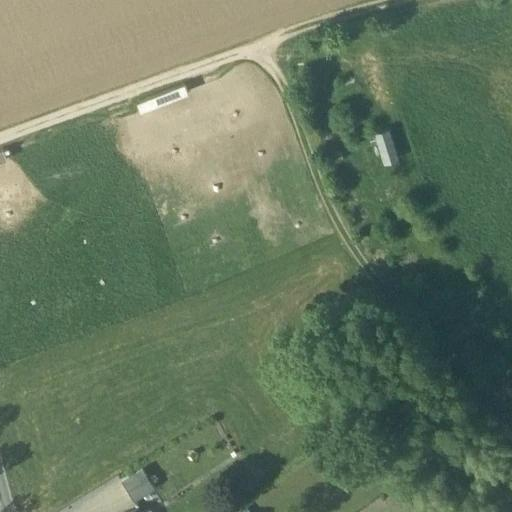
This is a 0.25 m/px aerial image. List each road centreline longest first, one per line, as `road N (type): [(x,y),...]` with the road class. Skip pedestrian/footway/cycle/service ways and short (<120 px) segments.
road 1 (track): [(467,0),(365,24),(0,142)]
road 2 (track): [(511,450),(468,422),(360,275),(284,56)]
